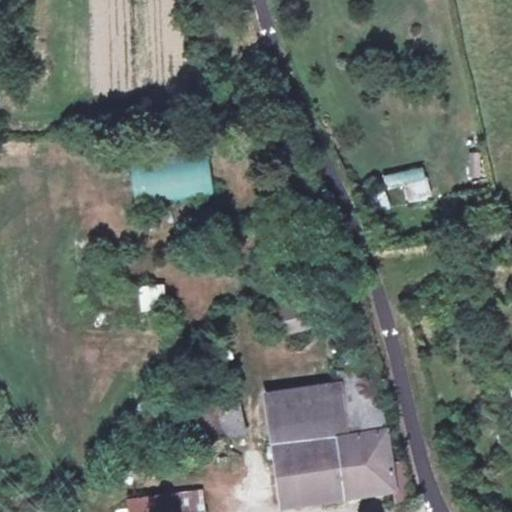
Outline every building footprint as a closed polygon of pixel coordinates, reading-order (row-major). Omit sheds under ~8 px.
[(466,153),(468,177),(480,176),(478,152),(466,153)] [(208,160),(129,165),(131,202),(211,198),(208,160)] [(384,190),(403,187),(405,203),(428,200),(424,168),(382,173),(384,190)] [(137,287),(139,312),(165,309),(163,284),(137,287)] [(323,298),(272,308),(277,336),(329,326),(323,298)] [(402,459),(390,460),(378,359),(338,366),(340,383),(265,395),(283,505),(407,484),(402,459)] [(243,396),(196,405),(202,443),(248,433),(243,396)] [(209,511),(205,490),(175,495),(178,511),(209,511)]
